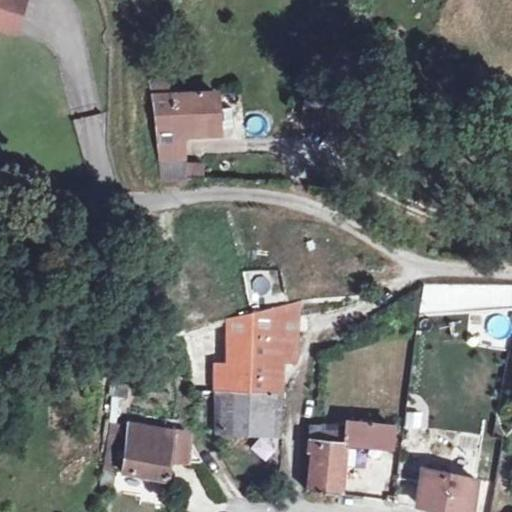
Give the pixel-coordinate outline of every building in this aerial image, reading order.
[(0,0),(0,15),(10,19),(16,0),(0,0)] [(0,32),(5,34),(10,19),(0,15),(0,32)] [(170,189),(188,191),(184,145),(219,141),(216,100),(150,103),(157,177),(162,187),(170,189)] [(278,111),(276,133),(315,137),(317,115),(278,111)] [(302,315),(283,318),(282,331),(300,330),(302,315)] [(283,318),(248,323),(248,343),(282,343),(282,331),(283,318)] [(234,326),(229,372),(247,372),(248,343),(248,323),(234,326)] [(247,372),(229,372),(212,372),(213,396),(275,402),(277,373),(294,374),(297,343),(282,343),(248,343),(247,372)] [(272,440),(275,402),(213,396),(216,438),(272,440)] [(203,467),(188,439),(172,438),(173,424),(145,419),(142,433),(125,429),(117,473),(165,481),(167,463),(205,470),(203,467)] [(308,437),(308,450),(340,451),(341,438),(308,437)] [(380,445),(341,438),(340,451),(308,450),(307,501),(338,503),(339,478),(374,483),(380,445)] [(511,461),(495,462),(494,497),(511,497),(511,461)] [(469,511),(474,486),(427,476),(420,511),(469,511)]
